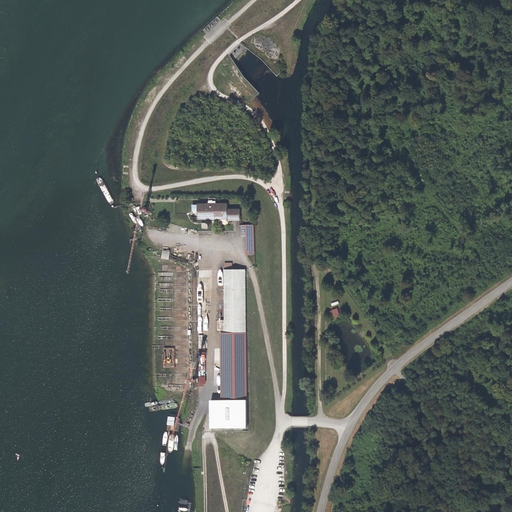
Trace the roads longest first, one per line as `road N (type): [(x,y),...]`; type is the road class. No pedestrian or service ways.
road 1 (track): [(368,0),(337,33),(319,106),(320,421)]
road 2 (track): [(277,188),(234,176),(138,193),(135,162),(151,109),(184,65),(257,0)]
road 3 (track): [(277,188),(278,163),(263,122),(213,91),(209,80),(225,51),(296,0)]
road 4 (track): [(281,411),(286,268),(277,188)]
road 5 (tertiary): [(511,282),(396,367),(348,428)]
road 6 (track): [(396,367),(498,511)]
road 7 (track): [(227,511),(215,448),(205,437),(206,511)]
